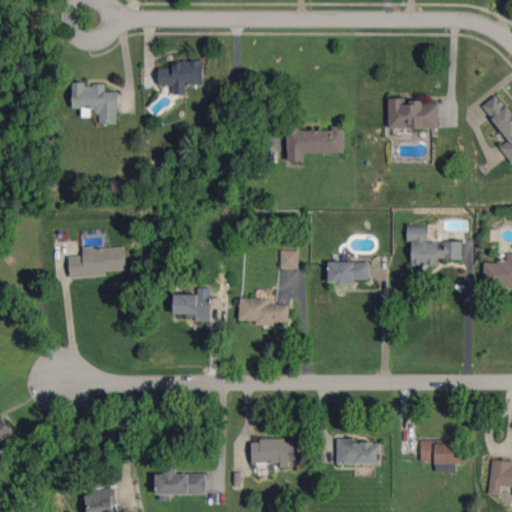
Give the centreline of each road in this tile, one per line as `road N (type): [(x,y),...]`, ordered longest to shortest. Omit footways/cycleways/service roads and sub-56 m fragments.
road 1 (residential): [(511,382),(51,381)]
road 2 (residential): [(511,42),(466,20),(118,14)]
